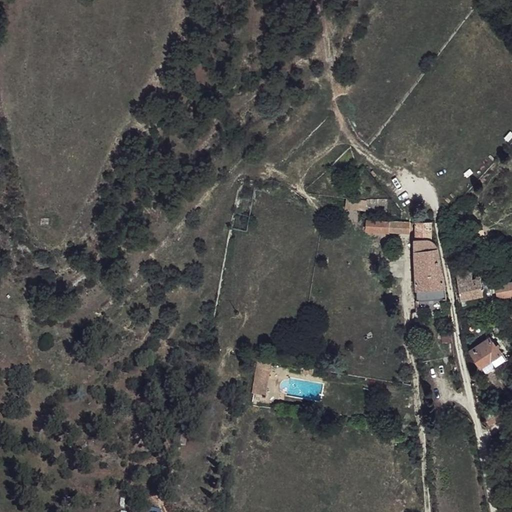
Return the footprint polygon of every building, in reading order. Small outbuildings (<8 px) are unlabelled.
[(387,209),(386,198),(369,198),(370,209),(387,209)] [(408,224),(367,221),(368,230),(409,232),(408,224)] [(431,231),(413,232),(415,243),(419,313),(449,311),(447,291),(431,231)] [(480,269),(458,271),(463,299),(483,296),(480,269)] [(511,278),(493,281),(496,296),(511,293),(511,278)] [(502,354),(491,335),(471,349),(481,366),(502,354)] [(267,393),(269,360),(255,359),(253,392),(267,393)] [(509,410),(507,403),(484,413),(487,420),(509,410)]
